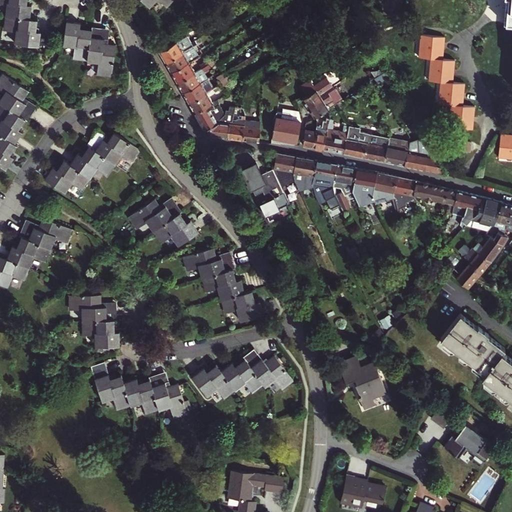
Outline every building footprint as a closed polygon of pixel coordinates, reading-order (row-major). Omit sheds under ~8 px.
[(26,7),(27,0),(0,0),(0,7),(7,8),(6,18),(7,18),(30,21),(32,7),(26,7)] [(169,12),(179,1),(178,0),(141,0),(152,10),(160,3),(169,12)] [(15,46),(47,50),(52,50),(54,36),(36,34),(37,22),(30,21),(7,18),(5,36),(16,37),(15,46)] [(81,25),(66,24),(64,48),(75,50),(74,61),(89,63),(93,31),(80,30),(81,25)] [(103,42),(104,31),(93,30),(93,31),(89,63),(89,64),(100,65),(98,77),(114,79),(117,48),(109,47),(105,47),(106,42),(103,42)] [(156,42),(157,44),(170,36),(173,43),(174,42),(170,34),(156,42)] [(174,42),(173,43),(161,50),(167,61),(185,51),(194,46),(187,35),(174,42)] [(471,128),(472,121),(469,121),(469,118),(471,118),(472,106),(463,105),(461,105),(462,98),(459,98),(459,94),(461,94),(462,83),(452,82),(451,82),(452,75),(448,75),(449,71),(450,71),(451,60),(442,59),(439,59),(440,48),(438,47),(439,44),(442,44),(442,37),(422,35),(420,57),(430,58),(433,59),(431,81),(441,82),(443,82),(442,104),(451,104),(454,105),(452,127),(467,128),(471,128)] [(157,44),(161,50),(173,43),(170,36),(157,44)] [(167,61),(173,72),(191,61),(200,56),(194,46),(185,51),(167,61)] [(191,61),(173,72),(179,82),(196,71),(191,61)] [(203,67),(196,71),(179,82),(184,92),(202,81),(209,78),(205,71),(212,67),(210,63),(203,67)] [(24,102),(26,99),(31,91),(5,74),(0,81),(0,88),(6,93),(0,102),(1,103),(27,120),(29,122),(35,113),(26,107),(28,104),(24,102)] [(184,92),(190,102),(209,92),(211,90),(215,88),(209,78),(202,81),(184,92)] [(303,98),(309,107),(331,93),(327,87),(318,93),(311,81),(303,87),(308,94),(303,98)] [(209,92),(190,102),(193,107),(196,112),(209,105),(214,102),(209,92)] [(316,117),(328,109),(325,104),(334,98),(331,93),(309,107),(316,117)] [(26,107),(35,113),(39,107),(26,99),(24,102),(28,104),(26,107)] [(214,102),(209,105),(196,112),(206,129),(219,122),(224,122),(226,107),(224,112),(220,105),(221,103),(219,99),(214,102)] [(0,125),(0,133),(17,144),(24,132),(21,130),(27,120),(1,103),(0,103),(0,120),(2,122),(0,125)] [(208,134),(229,137),(231,123),(233,105),(230,105),(230,108),(226,107),(224,122),(219,122),(206,129),(208,134)] [(280,110),(275,109),(272,137),(297,140),(300,118),(291,116),(292,108),(280,106),(280,110)] [(350,131),(348,138),(346,153),(366,157),(368,142),(370,133),(371,127),(367,120),(357,118),(361,126),(351,124),(350,131)] [(229,137),(260,141),(261,130),(262,124),(246,122),(246,125),(240,125),(240,119),(231,123),(229,137)] [(316,132),(314,146),(325,149),(328,134),(330,127),(318,125),(316,132)] [(328,134),(325,149),(346,153),(348,138),(350,131),(330,127),(328,134)] [(370,133),(368,142),(366,157),(386,161),(390,142),(391,137),(392,131),(371,127),(370,133)] [(110,142),(112,139),(99,130),(95,136),(104,142),(106,139),(110,142)] [(316,132),(307,130),(304,145),(314,146),(316,132)] [(390,142),(386,161),(407,165),(409,150),(410,145),(412,135),(392,131),(391,137),(390,142)] [(92,147),(118,164),(118,165),(125,155),(135,162),(142,150),(117,132),(112,139),(110,142),(106,139),(104,142),(95,136),(89,145),(92,147)] [(13,156),(19,146),(17,144),(0,133),(0,164),(9,170),(17,158),(13,156)] [(410,145),(409,150),(407,165),(428,169),(440,171),(421,133),(412,135),(410,145)] [(511,136),(501,136),(500,154),(511,155),(511,136)] [(118,164),(92,147),(86,156),(82,153),(73,165),(93,178),(100,169),(110,176),(118,164)] [(280,153),(278,167),(277,175),(284,191),(298,184),(296,179),(300,157),(280,153)] [(320,161),(300,157),(296,179),(298,184),(301,190),(316,183),(317,179),(320,161)] [(73,165),(67,161),(61,170),(56,167),(49,180),(68,193),(75,183),(85,190),(93,178),(73,165)] [(320,161),(317,179),(320,180),(321,177),(337,180),(340,165),(320,161)] [(277,175),(278,167),(266,174),(259,162),(244,170),(256,191),(257,190),(260,196),(267,192),(272,201),(267,203),(274,215),(291,205),(284,191),(277,175)] [(360,168),(340,165),(337,180),(336,186),(337,188),(355,191),(356,190),(360,168)] [(380,172),(360,168),(356,190),(355,191),(365,210),(379,203),(375,195),(376,193),(377,188),(380,172)] [(399,176),(380,172),(377,188),(376,193),(375,195),(381,205),(394,198),(395,195),(399,176)] [(418,179),(399,176),(395,195),(394,198),(401,210),(402,212),(419,200),(416,195),(418,179)] [(418,179),(416,195),(454,205),(458,190),(418,179)] [(483,196),(458,190),(454,205),(451,212),(463,215),(458,226),(461,230),(468,222),(473,216),(479,209),(483,196)] [(497,223),(504,201),(483,196),(479,209),(473,216),(497,223)] [(171,209),(180,203),(176,197),(163,206),(165,209),(169,207),(171,209)] [(165,209),(163,206),(158,199),(133,216),(141,229),(151,223),(157,232),(158,231),(184,214),(186,212),(180,203),(171,209),(169,207),(165,209)] [(497,223),(497,224),(507,228),(509,223),(511,213),(511,203),(504,201),(497,223)] [(184,214),(158,231),(166,243),(176,236),(182,245),(202,231),(195,220),(190,223),(184,214)] [(497,223),(473,216),(468,222),(493,229),(495,224),(497,224),(497,223)] [(70,244),(76,230),(47,218),(44,226),(42,229),(38,227),(36,230),(27,226),(23,236),(25,237),(54,249),(55,249),(59,239),(70,244)] [(44,226),(29,219),(27,226),(36,230),(38,227),(42,229),(44,226)] [(505,244),(497,239),(488,233),(476,248),(493,260),(505,244)] [(510,236),(502,233),(497,239),(505,244),(510,236)] [(48,263),(54,249),(25,237),(20,248),(15,246),(10,258),(32,267),(33,267),(37,258),(48,263)] [(205,278),(206,278),(236,270),(239,269),(236,258),(226,261),(225,257),(220,259),(219,255),(217,247),(186,255),(190,270),(202,267),(205,278)] [(493,260),(476,248),(466,258),(483,273),(493,260)] [(226,261),(236,258),(234,251),(219,255),(220,259),(225,257),(226,261)] [(26,281),(32,267),(10,258),(2,255),(0,259),(0,280),(11,285),(14,277),(26,281)] [(452,273),(470,288),(483,273),(466,258),(452,273)] [(236,270),(206,278),(210,292),(221,288),(224,300),(225,299),(248,293),(244,279),(239,280),(236,270)] [(248,293),(225,299),(229,313),(241,310),(244,321),(268,314),(264,300),(259,301),(256,291),(248,293)] [(87,320),(118,320),(120,320),(120,309),(110,310),(110,306),(105,306),(105,302),(105,294),(74,295),(74,310),(86,309),(86,320),(87,320)] [(462,353),(470,359),(476,364),(487,372),(484,376),(487,378),(499,387),(504,391),(507,393),(511,386),(511,357),(505,352),(508,348),(490,335),(491,333),(480,325),(480,326),(463,313),(443,338),(446,340),(457,349),(462,353)] [(99,346),(123,345),(123,332),(118,332),(118,320),(87,320),(87,335),(99,335),(99,346)] [(457,349),(446,340),(445,341),(445,345),(452,351),(456,351),(457,349)] [(258,347),(247,356),(248,358),(267,383),(269,386),(277,380),(284,389),(296,380),(277,355),(269,361),(258,347)] [(469,361),(470,359),(462,353),(461,355),(462,358),(466,362),(469,361)] [(344,382),(351,380),(354,378),(356,384),(355,384),(358,396),(356,396),(361,410),(373,406),(371,400),(370,396),(384,392),(375,362),(361,366),(357,356),(338,362),(344,382)] [(256,392),(267,383),(248,358),(239,365),(236,361),(225,370),(239,388),(240,389),(249,383),(256,392)] [(111,361),(97,366),(108,401),(117,398),(121,409),(135,404),(128,382),(125,374),(116,377),(111,361)] [(225,370),(220,363),(211,370),(208,366),(197,375),(211,394),(220,388),(227,397),(239,388),(225,370)] [(475,369),(484,376),(487,372),(476,364),(474,365),(475,369)] [(170,371),(163,373),(166,383),(170,382),(172,387),(174,386),(170,371)] [(183,383),(174,386),(172,387),(170,382),(166,383),(163,373),(153,376),(154,379),(163,409),(164,409),(174,406),(178,418),(192,413),(183,383)] [(163,409),(154,379),(142,382),(141,378),(128,382),(135,404),(146,402),(149,413),(163,409)] [(499,387),(487,378),(486,379),(486,383),(494,389),(499,387)] [(370,396),(371,400),(386,395),(384,392),(370,396)] [(452,415),(439,406),(429,419),(442,428),(452,415)] [(497,449),(464,425),(458,432),(455,430),(442,448),(457,458),(464,448),(474,455),(471,459),(480,466),(487,456),(490,458),(497,449)] [(262,493),(263,485),(270,486),(269,488),(286,490),(288,476),(234,470),(231,497),(245,498),(243,511),(259,511),(261,501),(255,501),(257,493),(262,493)] [(353,477),(345,474),(338,501),(359,507),(366,481),(357,479),(357,480),(353,479),(353,477)] [(430,511),(429,511),(430,507),(416,501),(411,511),(430,511)]
